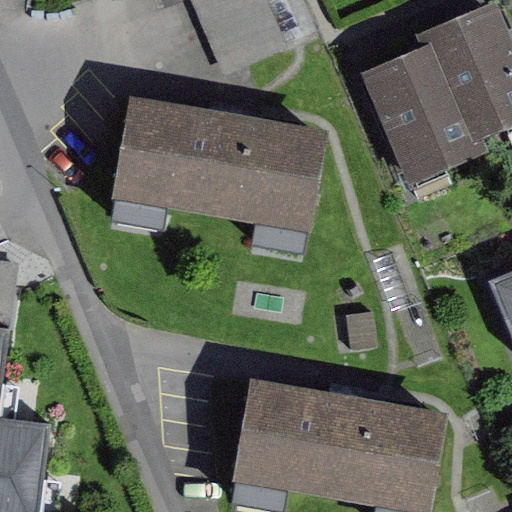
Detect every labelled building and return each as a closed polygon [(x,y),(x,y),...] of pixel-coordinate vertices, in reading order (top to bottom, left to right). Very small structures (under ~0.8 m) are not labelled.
[(424,61),(365,84),(409,198),(485,169),(478,151),(511,138),(511,29),(503,7),(416,41),(424,61)] [(335,147),(137,113),(120,210),(318,244),(335,147)] [(511,286),(493,294),(511,339),(511,286)] [(11,337),(0,335),(0,511),(40,511),(49,436),(1,430),(11,337)] [(373,511),(438,511),(454,424),(258,389),(241,489),(373,511)]
